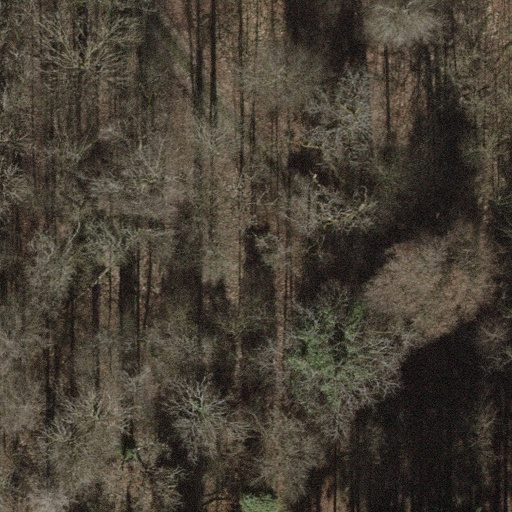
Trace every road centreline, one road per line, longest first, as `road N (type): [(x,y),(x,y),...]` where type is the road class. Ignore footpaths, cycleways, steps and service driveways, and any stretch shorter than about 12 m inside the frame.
road 1 (track): [(143,0),(252,152),(373,382)]
road 2 (track): [(373,382),(511,466)]
road 3 (track): [(373,382),(364,432),(341,471),(299,511)]
road 4 (track): [(511,492),(393,511)]
